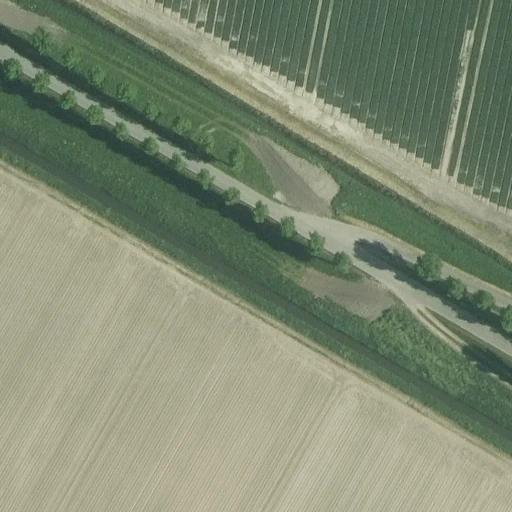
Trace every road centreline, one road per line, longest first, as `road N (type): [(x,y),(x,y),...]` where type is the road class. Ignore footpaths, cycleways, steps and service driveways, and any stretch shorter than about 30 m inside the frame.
road 1 (unclassified): [(0,51),(308,232)]
road 2 (unclassified): [(308,232),(511,350)]
road 3 (unclassified): [(308,232),(383,244),(511,304)]
road 4 (track): [(393,281),(416,312),(511,383)]
